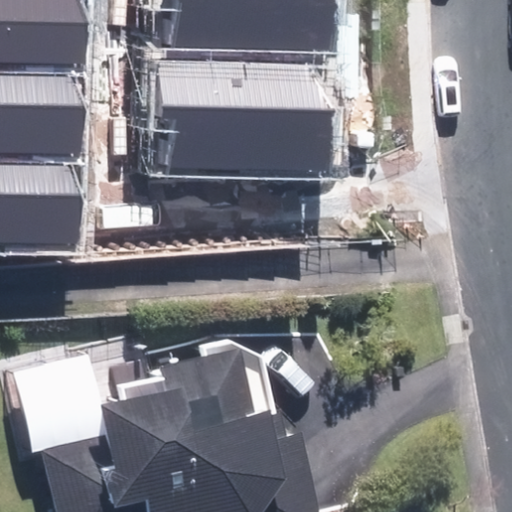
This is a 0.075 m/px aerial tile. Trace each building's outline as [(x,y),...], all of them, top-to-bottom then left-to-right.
[(0,0),(0,61),(79,63),(80,0),(0,0)] [(175,1),(174,39),(174,48),(325,50),(325,0),(162,0),(163,0),(175,1)] [(323,68),(153,69),(154,170),(324,169),(323,68)] [(0,158),(79,160),(80,79),(0,77),(0,158)] [(0,246),(75,248),(77,167),(0,165),(0,246)] [(42,449),(57,511),(319,511),(300,430),(287,434),(264,359),(228,339),(200,344),(206,355),(152,369),(147,357),(106,368),(113,400),(102,405),(109,432),(42,449)]
